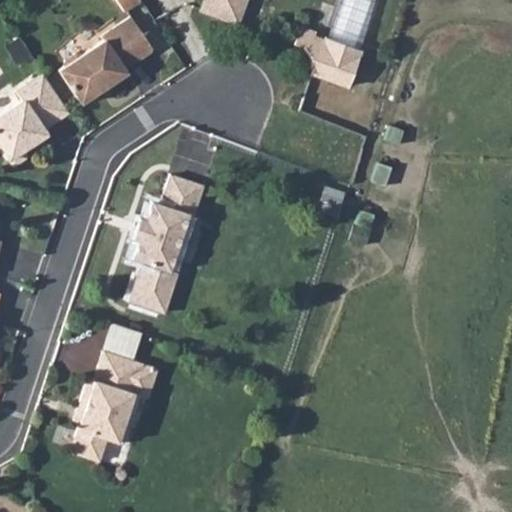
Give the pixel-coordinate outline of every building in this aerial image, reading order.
[(121,0),(127,8),(138,0),(121,0)] [(205,0),(203,6),(239,19),(245,0),(205,0)] [(60,68),(82,101),(128,70),(126,66),(152,48),(153,45),(132,14),(102,34),(105,37),(84,52),(78,51),(66,58),(65,64),(60,68)] [(299,32),(296,40),(306,44),(314,57),(315,70),(315,71),(351,84),(365,48),(327,34),(324,41),(299,32)] [(0,143),(1,143),(10,156),(47,131),(44,126),(70,109),(44,71),(17,89),(23,98),(0,113),(0,143)] [(144,260),(131,299),(163,310),(169,290),(173,292),(180,270),(172,268),(190,211),(196,213),(206,183),(172,172),(162,202),(153,199),(147,218),(142,216),(135,236),(141,238),(135,257),(144,260)] [(115,321),(105,350),(132,358),(142,330),(115,321)] [(132,358),(105,350),(96,378),(90,377),(82,400),(88,402),(72,450),(101,460),(108,437),(125,442),(134,414),(129,412),(135,392),(145,363),(132,358)] [(159,367),(145,363),(135,392),(149,397),(159,367)]
